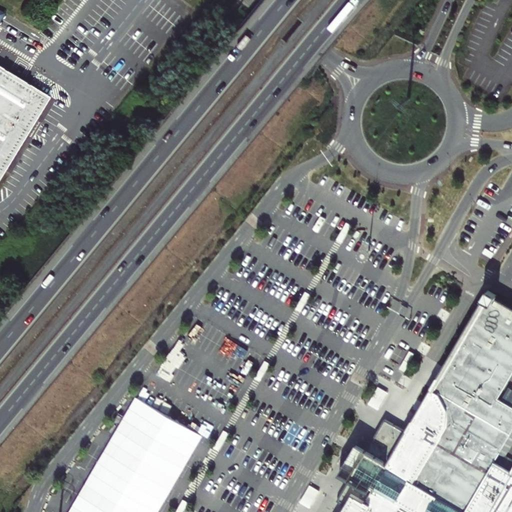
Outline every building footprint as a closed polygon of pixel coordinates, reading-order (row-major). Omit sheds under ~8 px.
[(39,15),(45,6),(38,2),(32,11),(39,15)] [(0,66),(0,176),(49,96),(0,66)] [(24,149),(19,146),(9,163),(14,166),(24,149)] [(511,511),(511,468),(511,471),(494,461),(511,430),(511,405),(498,397),(511,373),(511,312),(489,299),(433,392),(430,391),(386,465),(389,467),(387,470),(367,458),(368,457),(367,457),(365,459),(366,460),(360,470),(355,480),(354,479),(352,481),(353,482),(354,481),(375,494),(370,504),(356,496),(346,511),(511,511)] [(159,511),(200,431),(192,427),(193,424),(132,393),(72,511),(159,511)] [(311,481),(300,502),(315,510),(326,489),(311,481)]
